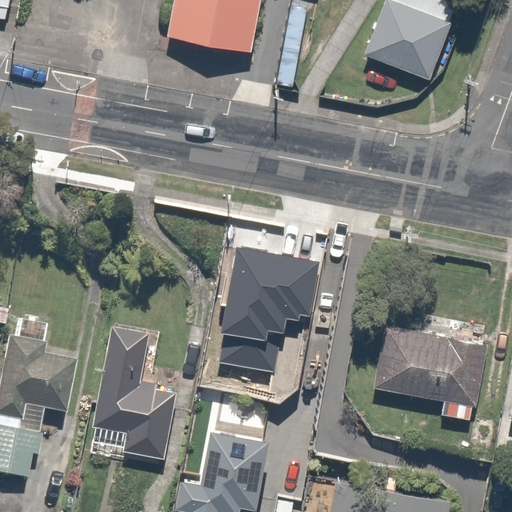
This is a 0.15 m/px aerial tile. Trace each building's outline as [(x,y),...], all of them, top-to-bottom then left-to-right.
[(163,0),(156,37),(238,53),(248,0),(163,0)] [(457,10),(430,0),(385,0),(366,52),(431,77),(457,10)] [(489,338),(379,327),(371,401),(481,413),(489,338)] [(140,336),(92,331),(78,461),(158,466),(166,391),(135,388),(140,336)] [(30,351),(0,346),(0,484),(17,487),(28,420),(57,425),(66,372),(28,365),(30,351)] [(175,464),(165,511),(238,511),(239,509),(250,511),(264,443),(194,429),(186,466),(175,464)] [(442,511),(443,506),(327,495),(325,511),(442,511)]
